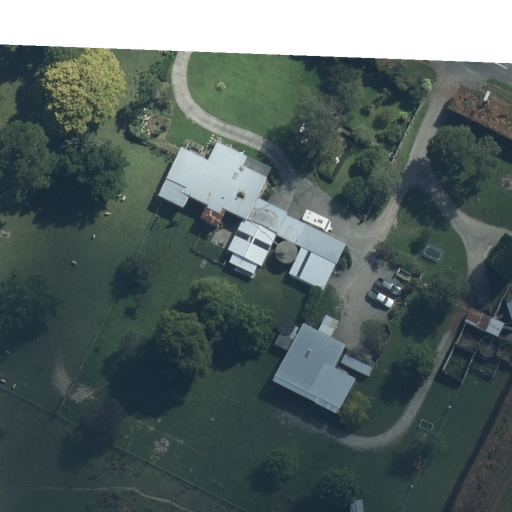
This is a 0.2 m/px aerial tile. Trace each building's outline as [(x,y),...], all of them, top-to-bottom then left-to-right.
[(209,167),(180,154),(158,203),(185,215),(192,201),(208,208),(201,224),(220,233),(227,219),(239,225),(225,255),(233,258),(229,266),(255,278),(260,268),(263,269),(276,240),(302,252),(290,279),(327,295),(348,249),(287,221),(289,216),(258,202),(272,170),(219,145),(209,167)] [(511,282),(511,261),(502,255),(488,277),(508,290),(511,282)] [(506,328),(490,322),(485,337),(500,343),(506,328)] [(318,335),(300,328),(297,326),(290,341),(294,344),(272,388),(335,421),(355,382),(334,374),(345,347),(332,341),(335,333),(321,328),(318,335)] [(372,370),(345,356),(340,365),(367,380),(372,370)]
